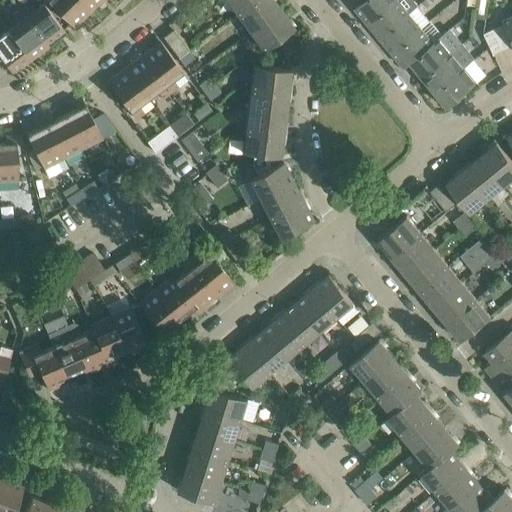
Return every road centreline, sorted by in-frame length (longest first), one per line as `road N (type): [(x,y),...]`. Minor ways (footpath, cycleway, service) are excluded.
road 1 (residential): [(511,449),(334,231)]
road 2 (residential): [(334,25),(319,41),(304,104),(309,171),(334,231)]
road 3 (residential): [(334,231),(230,316),(182,381)]
road 4 (residential): [(0,105),(63,76),(162,0)]
road 5 (residential): [(29,452),(45,414),(151,373),(182,381)]
road 6 (residential): [(435,147),(334,25)]
road 7 (residential): [(435,147),(334,231)]
road 8 (residential): [(182,381),(142,501)]
road 9 (residential): [(29,452),(142,501)]
